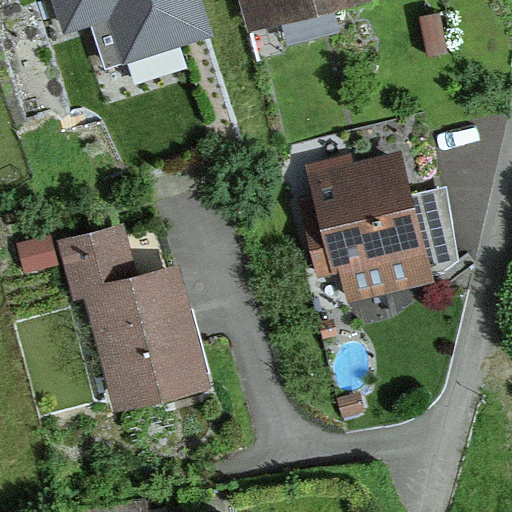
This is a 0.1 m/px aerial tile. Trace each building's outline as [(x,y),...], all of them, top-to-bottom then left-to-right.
[(128,54),(204,29),(195,0),(73,0),(79,17),(113,6),(128,54)] [(251,0),(255,12),(281,5),(290,39),(316,32),(312,16),(367,1),(366,0),(251,0)] [(342,298),(420,278),(391,162),(313,181),(322,220),(301,225),(313,274),(334,269),(342,298)] [(116,399),(194,379),(153,224),(76,244),(116,399)] [(13,280),(35,275),(28,243),(6,248),(13,280)] [(142,511),(140,500),(61,511),(142,511)]
